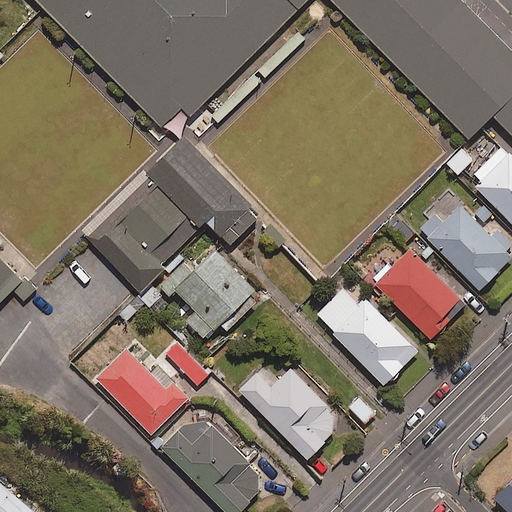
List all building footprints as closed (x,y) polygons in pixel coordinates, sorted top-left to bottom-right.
[(37,0),(163,127),(183,108),(192,117),(301,8),(293,0),(37,0)] [(511,48),(464,0),(293,0),(301,8),(308,0),(333,0),(471,139),(495,115),(511,132),(511,48)] [(145,169),(82,230),(141,292),(166,267),(162,265),(208,221),(223,236),(224,235),(233,244),(259,218),(250,210),(256,205),(186,135),(148,172),(145,169)] [(457,171),(473,156),(463,145),(447,160),(457,171)] [(479,184),(476,187),(511,222),(511,153),(511,152),(496,166),(493,163),(475,180),(479,184)] [(430,237),(429,238),(480,290),(511,258),(511,254),(508,251),(511,246),(511,244),(497,230),(492,235),(462,205),(446,221),(437,212),(421,228),(430,237)] [(414,230),(395,211),(384,223),(404,241),(414,230)] [(257,289),(216,248),(194,270),(185,261),(160,285),(171,296),(175,291),(195,311),(187,319),(205,338),(215,329),(216,330),(222,324),(229,330),(258,301),(251,295),(257,289)] [(377,282),(376,283),(432,338),(467,302),(412,248),(393,267),(389,263),(374,279),(377,282)] [(23,279),(0,255),(0,300),(13,288),(23,299),(35,288),(25,277),(23,279)] [(335,329),(332,331),(384,385),(420,351),(367,296),(351,311),(348,308),(331,325),(335,329)] [(178,342),(167,353),(198,385),(210,374),(178,342)] [(128,346),(96,377),(152,434),(189,398),(158,366),(152,373),(147,368),(155,359),(146,350),(139,357),(128,346)] [(259,375),(243,390),(310,458),(335,433),(335,415),(328,408),(330,406),(293,369),(273,389),(259,375)] [(377,412),(360,395),(349,406),(366,423),(377,412)] [(185,424),(162,447),(227,511),(240,511),(261,491),(260,474),(252,466),(253,464),(214,425),(212,426),(207,420),(185,424)] [(332,468),(318,455),(308,465),(322,478),(332,468)] [(511,471),(494,489),(511,507),(511,471)] [(28,511),(31,508),(0,483),(0,511),(28,511)]
